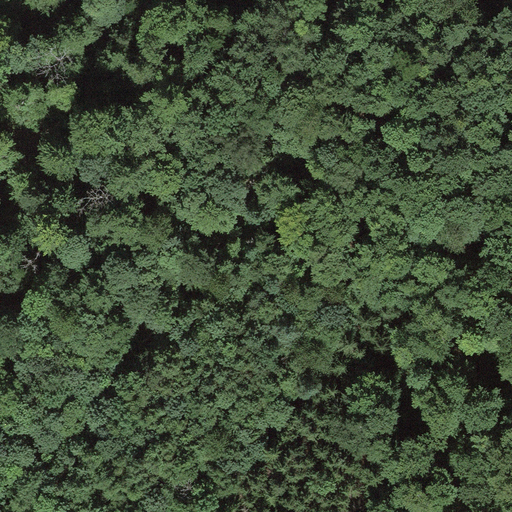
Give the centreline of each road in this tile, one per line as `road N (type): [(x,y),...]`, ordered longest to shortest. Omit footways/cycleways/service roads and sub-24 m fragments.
road 1 (track): [(341,0),(256,200),(121,376),(0,496)]
road 2 (track): [(0,192),(173,0)]
